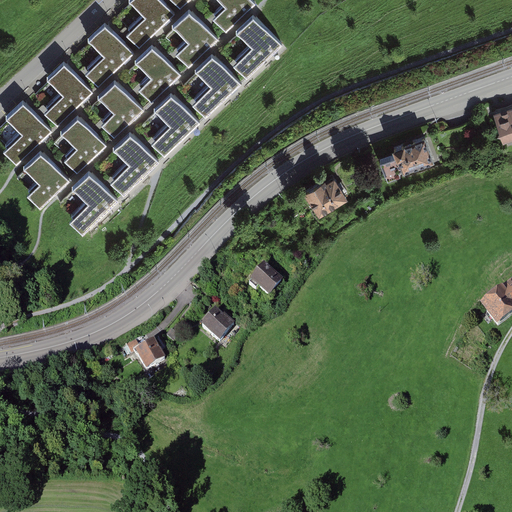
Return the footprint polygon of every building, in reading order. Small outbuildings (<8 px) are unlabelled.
[(162,0),(131,0),(146,16),(128,33),(140,46),(175,14),(162,0)] [(253,0),(221,0),(228,7),(216,19),(227,31),(257,3),(253,0)] [(220,39),(192,9),(175,25),(191,42),(179,53),(191,66),(220,39)] [(284,45),(257,15),(240,31),(254,47),(236,64),(248,77),(284,45)] [(106,55),(87,72),(100,85),(135,52),(108,23),(91,39),(106,55)] [(182,74),(154,45),(137,60),(154,77),(142,89),(153,101),(182,74)] [(216,54),(199,70),(214,87),(195,104),(207,117),(243,84),(216,54)] [(66,62),(50,77),(66,94),(46,112),(58,125),(93,92),(66,62)] [(144,110),(117,80),(100,96),(116,113),(104,124),(115,136),(144,110)] [(174,93),(157,109),(173,126),(154,144),(167,157),(203,123),(174,93)] [(24,134),(4,152),(16,165),(52,131),(25,103),(9,118),(24,134)] [(511,110),(496,115),(503,143),(511,141),(511,110)] [(106,145),(80,116),(63,132),(78,149),(66,159),(78,171),(106,145)] [(133,133),(117,149),(133,166),(114,183),(126,196),(161,163),(133,133)] [(428,138),(397,148),(405,173),(436,162),(428,138)] [(71,181),(43,151),(26,167),(41,184),(29,195),(42,208),(71,181)] [(119,202),(92,174),(76,189),(91,204),(73,222),(84,235),(119,202)] [(338,176),(307,193),(320,216),(351,199),(338,176)] [(285,282),(266,267),(252,286),(272,300),(285,282)] [(511,281),(480,305),(499,330),(511,320),(511,281)] [(217,310),(203,327),(225,345),(240,328),(217,310)] [(156,343),(136,354),(146,372),(166,361),(156,343)]
